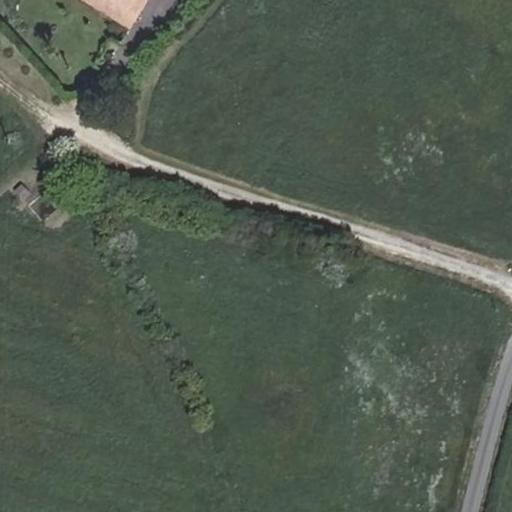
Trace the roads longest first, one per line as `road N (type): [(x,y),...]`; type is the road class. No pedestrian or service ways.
road 1 (unclassified): [(0,77),(99,146),(511,278)]
road 2 (residential): [(511,377),(480,511)]
